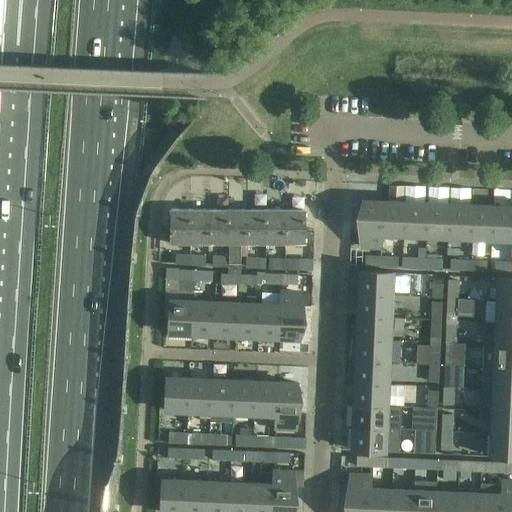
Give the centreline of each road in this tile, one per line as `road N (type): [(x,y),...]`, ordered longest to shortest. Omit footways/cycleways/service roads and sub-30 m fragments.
road 1 (motorway): [(68,511),(105,0)]
road 2 (motorway): [(16,47),(0,331)]
road 3 (residential): [(313,126),(511,135)]
road 4 (residential): [(327,360),(333,174)]
road 5 (residential): [(327,360),(148,354)]
road 6 (residential): [(321,511),(327,360)]
